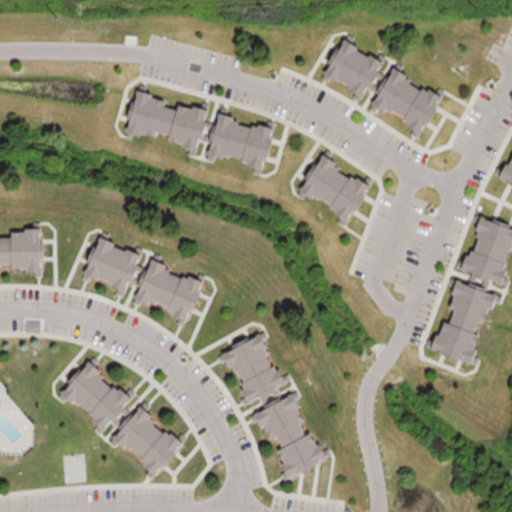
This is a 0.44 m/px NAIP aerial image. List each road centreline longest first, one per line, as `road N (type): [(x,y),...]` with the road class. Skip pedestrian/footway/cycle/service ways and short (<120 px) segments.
road 1 (residential): [(0,60),(132,59),(326,124),(453,199)]
road 2 (residential): [(511,73),(402,316),(364,425)]
road 3 (residential): [(0,318),(85,329),(205,407),(241,510)]
